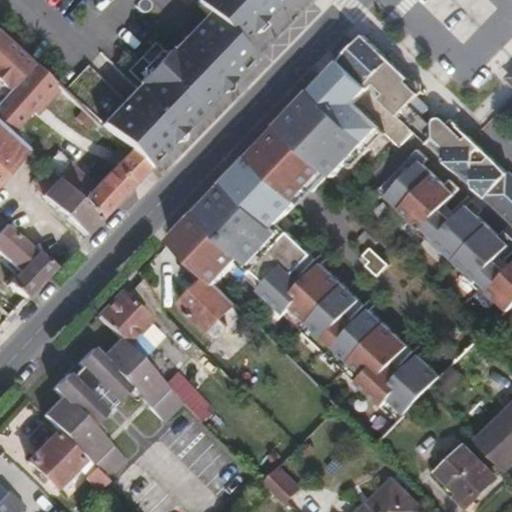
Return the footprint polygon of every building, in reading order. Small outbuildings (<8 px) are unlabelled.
[(60,88),(108,131),(127,148),(146,165),(215,92),(208,86),(223,70),(244,48),(237,41),(244,33),(208,0),(207,0),(200,8),(203,10),(191,23),(183,32),(164,51),(138,79),(122,96),(112,88),(83,61),(81,64),(60,88)] [(208,0),(244,33),(275,0),(208,0)] [(338,56),(354,72),(371,88),(416,132),(482,196),(507,170),(493,157),(469,134),(462,142),(450,131),(458,123),(450,116),(446,121),(436,113),(423,127),(414,117),(419,112),(407,100),(413,93),(419,87),(396,65),(378,48),(362,31),(338,56)] [(0,34),(0,129),(23,150),(25,152),(38,138),(16,126),(39,100),(57,117),(59,115),(72,116),(99,141),(108,131),(60,88),(0,34)] [(238,68),(251,54),(244,48),(223,70),(230,76),(238,68)] [(325,70),(344,89),(334,101),(362,128),(377,144),(387,133),(357,104),(371,88),(354,72),(338,56),(325,70)] [(511,69),(499,82),(511,94),(511,69)] [(215,92),(230,76),(223,70),(208,86),(215,92)] [(334,101),(344,89),(325,70),(313,82),(334,101)] [(362,128),(334,101),(313,82),(270,128),(291,148),(317,174),(362,128)] [(419,112),(425,105),(413,93),(407,100),(419,112)] [(38,138),(57,117),(39,100),(16,126),(38,138)] [(469,134),(458,123),(450,131),(462,142),(469,134)] [(314,191),(323,182),(317,174),(291,148),(270,128),(258,141),(249,151),(183,222),(168,238),(196,267),(206,276),(213,283),(235,261),(247,272),(243,276),(396,421),(425,392),(440,377),(417,355),(406,367),(395,379),(385,371),(408,346),(369,309),(358,321),(351,327),(342,319),(360,300),(321,262),(309,275),(298,286),(288,277),(312,253),(288,231),(287,232),(278,224),(300,202),(297,200),(310,187),(314,191)] [(353,168),(377,144),(362,128),(317,174),(323,182),(331,174),(335,177),(348,163),(353,168)] [(0,175),(23,150),(0,129),(0,175)] [(108,131),(99,141),(122,153),(127,148),(108,131)] [(91,187),(59,158),(47,171),(97,218),(146,165),(127,148),(122,153),(91,187)] [(428,158),(418,148),(400,166),(442,207),(460,188),(450,179),(445,184),(423,163),(428,158)] [(34,190),(82,234),(97,218),(47,171),(33,158),(19,173),(34,187),(34,190)] [(490,265),(495,259),(454,219),(449,224),(445,228),(433,217),(442,207),(400,166),(379,189),(411,220),(409,222),(441,252),(443,250),(465,271),(462,274),(492,303),(494,300),(507,311),(511,305),(511,275),(507,271),(502,276),(490,265)] [(511,224),(511,174),(507,170),(482,196),(511,224)] [(449,214),(467,195),(460,188),(442,207),(449,214)] [(482,209),(472,200),(454,219),(495,259),(511,241),(511,238),(504,231),(499,236),(477,215),(482,209)] [(449,224),(444,219),(449,214),(442,207),(433,217),(445,228),(449,224)] [(23,297),(53,266),(6,224),(4,226),(0,230),(0,244),(23,265),(7,282),(23,297)] [(372,248),(378,242),(366,230),(359,238),(371,250),(372,248)] [(367,266),(378,254),(372,248),(371,250),(361,260),(367,266)] [(511,265),(511,250),(500,264),(507,271),(511,265)] [(304,270),(316,257),(312,253),(288,277),(298,286),(309,275),(304,270)] [(379,277),(390,265),(378,254),(367,266),(379,277)] [(507,271),(500,264),(495,259),(490,265),(502,276),(507,271)] [(217,317),(232,302),(213,283),(206,276),(178,303),(205,330),(217,317)] [(117,292),(95,316),(117,338),(123,344),(145,321),(146,320),(117,292)] [(353,316),(364,304),(360,300),(342,319),(351,327),(358,321),(353,316)] [(224,330),(225,325),(217,317),(205,330),(213,338),(219,336),(224,330)] [(137,358),(160,335),(145,321),(123,344),(137,358)] [(163,422),(182,403),(173,394),(143,365),(137,358),(123,344),(117,338),(98,357),(90,350),(76,363),(80,367),(115,402),(129,388),(132,390),(136,386),(152,401),(148,406),(163,422)] [(401,363),(413,351),(408,346),(385,371),(395,379),(406,367),(401,363)] [(180,385),(151,357),(143,365),(173,394),(180,385)] [(105,413),(115,402),(80,367),(69,378),(105,413)] [(60,396),(40,415),(82,456),(106,480),(125,461),(109,446),(104,450),(89,434),(94,429),(91,427),(105,413),(69,378),(65,374),(51,388),(60,396)] [(502,469),(511,459),(511,397),(471,438),(502,469)] [(112,486),(106,480),(82,456),(78,460),(50,433),(24,459),(52,487),(74,465),(85,475),(82,478),(94,489),(100,483),(108,491),(112,486)] [(426,471),(451,447),(446,442),(415,473),(453,511),(455,511),(461,506),(455,500),(426,471)] [(455,500),(480,475),(451,447),(426,471),(455,500)] [(281,501),(296,486),(275,466),(260,482),(281,501)] [(407,511),(416,503),(385,473),(346,511),(407,511)]
